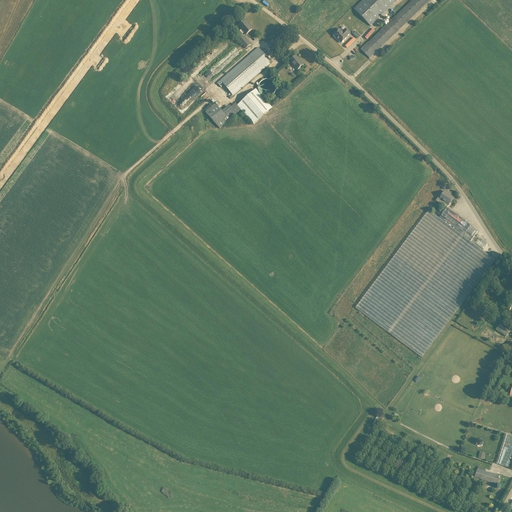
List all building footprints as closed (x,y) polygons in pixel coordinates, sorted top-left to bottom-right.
[(363,0),(354,9),(370,26),(397,0),(363,0)] [(412,0),(361,50),(369,59),(430,0),(412,0)] [(244,21),(238,26),(246,35),(252,30),(244,21)] [(339,30),(337,32),(334,35),(341,43),(347,38),(346,37),(351,33),(346,28),(342,33),(339,30)] [(237,39),(245,49),(251,44),(242,35),(237,39)] [(218,83),(230,98),(271,63),(258,48),(218,83)] [(295,56),(294,58),(290,61),(297,70),(304,65),(300,61),(299,61),(295,56)] [(272,108),(261,96),(259,94),(256,89),(237,106),(241,110),(254,125),(272,108)] [(224,114),(222,112),(215,104),(205,112),(220,129),(241,110),(237,106),(235,104),(231,107),(224,114)] [(445,192),(443,194),(439,199),(448,206),(454,199),(445,192)] [(422,358),(495,260),(470,242),(478,231),(471,226),(447,208),(439,218),(429,211),(356,308),(422,358)] [(480,238),(476,244),(483,249),(487,244),(480,238)] [(499,324),(496,330),(506,336),(510,330),(499,324)] [(503,393),(506,386),(500,384),(497,391),(503,393)] [(401,420),(402,413),(403,411),(401,411),(396,409),(393,418),(399,420),(401,420)] [(511,450),(511,436),(505,434),(496,463),(509,468),(511,461),(508,460),(511,450)] [(485,472),(477,469),(474,478),(484,482),(484,481),(498,485),(500,480),(498,480),(499,476),(485,472)]
